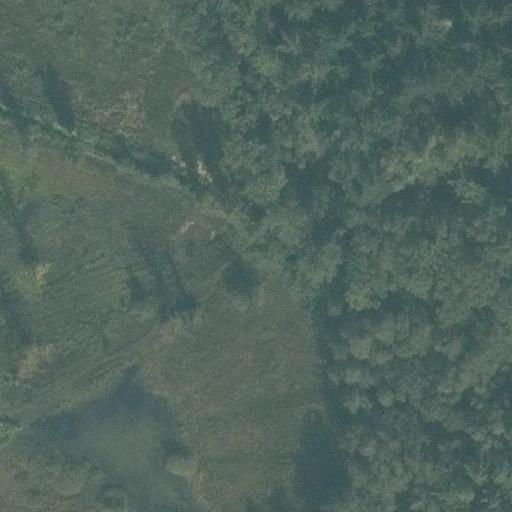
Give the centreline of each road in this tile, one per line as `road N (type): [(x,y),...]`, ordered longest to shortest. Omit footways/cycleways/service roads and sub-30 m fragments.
road 1 (track): [(511,257),(267,205)]
road 2 (track): [(267,205),(188,40),(177,0)]
